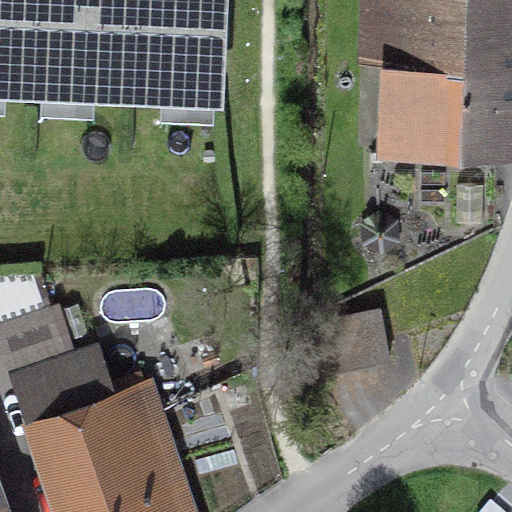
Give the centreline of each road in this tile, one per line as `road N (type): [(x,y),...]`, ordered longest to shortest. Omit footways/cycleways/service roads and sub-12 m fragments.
road 1 (residential): [(443,399),(295,511)]
road 2 (residential): [(511,276),(443,399)]
